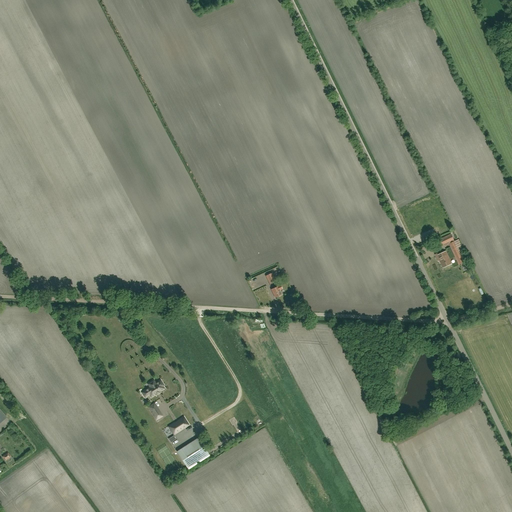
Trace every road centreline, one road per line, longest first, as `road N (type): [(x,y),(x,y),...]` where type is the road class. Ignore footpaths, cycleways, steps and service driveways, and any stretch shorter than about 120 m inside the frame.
road 1 (track): [(511,302),(448,321),(0,297)]
road 2 (unclassified): [(511,450),(292,0)]
road 3 (unknown): [(198,307),(242,393),(196,428)]
